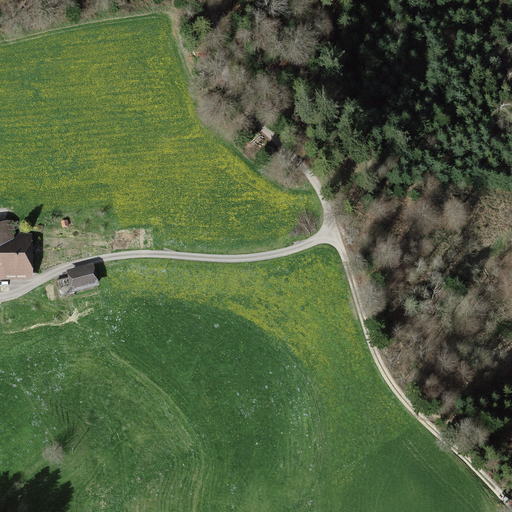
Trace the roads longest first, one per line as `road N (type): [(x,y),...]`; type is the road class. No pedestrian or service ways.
road 1 (unclassified): [(210,0),(233,86),(320,191),(325,230),(300,246),(253,257),(100,258),(0,295)]
road 2 (track): [(328,225),(386,377),(414,412)]
road 3 (track): [(414,412),(511,507)]
